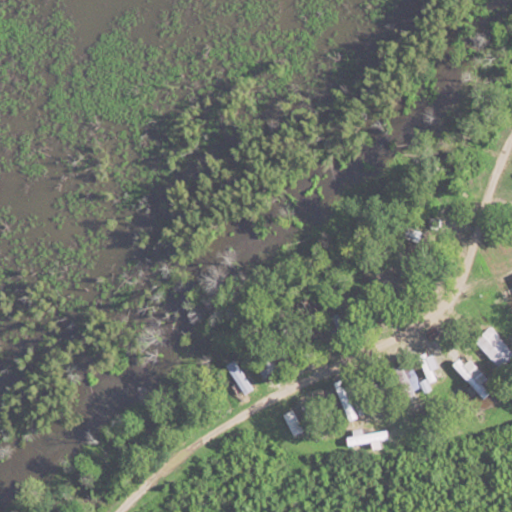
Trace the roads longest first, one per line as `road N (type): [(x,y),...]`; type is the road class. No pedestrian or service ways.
road 1 (residential): [(117,511),(217,431),(454,299)]
road 2 (residential): [(454,299),(511,133)]
